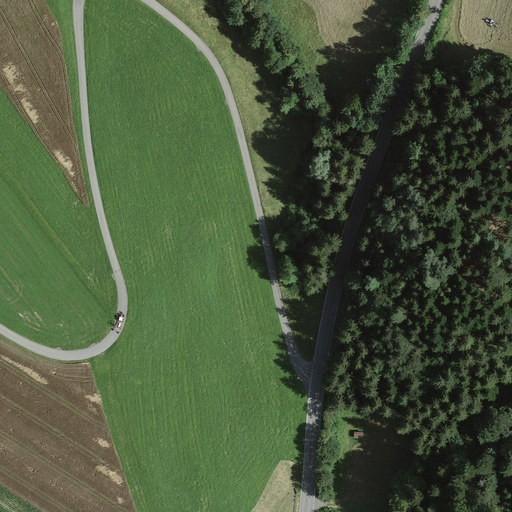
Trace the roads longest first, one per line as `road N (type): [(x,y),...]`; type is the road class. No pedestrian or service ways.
road 1 (tertiary): [(306,511),(317,381),(341,259),(438,0)]
road 2 (track): [(0,330),(74,359),(98,354),(125,323),(89,140),(82,0)]
road 3 (track): [(140,0),(216,61),(286,329),(301,369),(317,381)]
